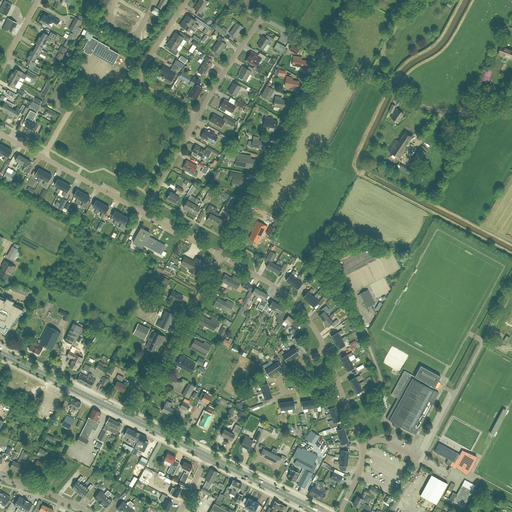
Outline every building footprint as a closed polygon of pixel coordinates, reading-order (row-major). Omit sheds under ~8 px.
[(56,0),(58,1),(56,8),(60,9),(62,0),(64,0),(67,1),(67,0),(71,1),(71,2),(71,0),(56,0)] [(201,19),(204,15),(201,13),(208,2),(204,0),(199,0),(194,9),(197,12),(195,15),(201,19)] [(0,12),(6,16),(12,4),(4,1),(0,8),(0,12)] [(48,24),(50,21),(57,24),(59,20),(48,14),(47,16),(44,14),(40,20),(41,20),(39,22),(47,26),(48,24)] [(187,15),(183,21),(197,29),(199,26),(194,23),(196,21),(187,15)] [(14,28),(17,23),(8,18),(2,29),(10,33),(13,28),(14,28)] [(194,33),(197,29),(183,21),(180,26),(189,32),(190,30),(194,33)] [(203,22),(201,21),(199,24),(208,30),(210,27),(203,22)] [(235,38),(243,27),(237,23),(229,34),(235,38)] [(226,34),(221,30),(222,29),(215,24),(212,28),(214,29),(224,36),(226,34)] [(38,40),(43,43),(45,39),(47,40),(48,38),(54,41),(57,36),(51,32),(49,36),(43,33),(41,37),(40,36),(38,40)] [(171,39),(179,45),(183,39),(187,42),(190,38),(181,32),(179,35),(175,33),(171,39)] [(274,39),(268,35),(266,39),(263,37),(257,46),(263,49),(267,43),(270,45),(274,39)] [(221,51),(226,45),(222,42),(224,39),(219,36),(217,39),(219,40),(212,49),(210,48),(218,54),(221,51)] [(109,47),(91,37),(90,41),(88,40),(83,49),(84,50),(83,52),(89,55),(90,53),(113,66),(119,54),(109,48),(109,47)] [(182,47),(179,45),(171,39),(167,46),(170,48),(168,51),(175,55),(178,52),(175,50),(176,49),(179,51),(182,47)] [(41,46),(43,43),(38,40),(35,44),(37,45),(35,48),(47,55),(48,53),(41,49),(43,47),(41,46)] [(64,54),(67,49),(61,46),(58,51),(64,54)] [(299,51),(296,49),(291,46),(289,50),(294,53),(297,55),(299,51)] [(511,49),(501,46),(498,55),(504,57),(505,55),(508,57),(508,58),(511,59),(511,49)] [(46,57),(47,55),(35,48),(33,52),(31,51),(29,55),(36,59),(39,53),(46,57)] [(266,57),(260,53),(258,56),(255,55),(255,56),(250,54),(246,61),(256,66),(261,58),(264,60),(266,57)] [(33,65),(36,59),(29,55),(27,59),(28,60),(26,64),(32,66),(30,70),(36,74),(37,74),(40,69),(39,68),(33,65)] [(302,71),(308,72),(308,69),(309,69),(310,61),(301,60),(301,57),(293,56),(292,66),(302,68),(302,71)] [(204,76),(212,65),(210,63),(212,60),(206,57),(204,60),(205,61),(198,72),(204,76)] [(53,67),(57,70),(61,64),(56,61),(53,67)] [(177,71),(179,67),(173,64),(170,70),(163,66),(158,74),(171,81),(176,73),(174,72),(175,70),(177,71)] [(249,70),(243,67),(241,70),(241,71),(238,76),(242,79),(245,81),(249,74),(253,77),(257,71),(253,69),(250,67),(249,70)] [(14,73),(13,72),(10,76),(18,81),(20,77),(25,80),(26,77),(32,81),(34,76),(28,72),(26,75),(23,73),(16,69),(14,73)] [(179,77),(188,83),(191,78),(181,73),(179,77)] [(18,81),(10,76),(8,80),(10,81),(8,85),(15,89),(17,85),(16,84),(18,81)] [(290,90),(296,91),(297,89),(298,89),(299,81),(292,80),(292,78),(290,78),(291,77),(286,76),(286,79),(284,86),(291,87),(290,90)] [(195,100),(202,89),(198,86),(201,82),(193,78),(188,85),(193,87),(188,96),(195,100)] [(51,85),(47,82),(41,93),(45,95),(51,85)] [(240,87),(246,90),(248,87),(238,82),(237,85),(233,83),(228,92),(235,96),(240,87)] [(268,101),(274,90),(266,86),(260,96),(268,101)] [(16,95),(8,90),(6,94),(14,98),(16,95)] [(281,100),(282,98),(280,98),(280,97),(275,96),(275,99),(274,106),(281,107),(280,109),(286,110),(286,109),(287,109),(288,101),(281,100)] [(234,105),(224,100),(220,106),(221,106),(219,109),(224,113),(226,110),(232,113),(236,106),(237,107),(237,106),(242,108),(244,105),(236,101),(234,104),(234,105)] [(4,112),(8,114),(11,109),(13,105),(10,103),(6,101),(1,108),(5,110),(4,112)] [(11,109),(8,114),(12,116),(13,115),(17,117),(20,112),(21,113),(24,115),(28,108),(22,105),(20,109),(17,107),(15,111),(11,109)] [(258,111),(267,116),(269,113),(260,108),(258,111)] [(397,123),(403,114),(396,109),(390,118),(397,123)] [(33,129),(35,131),(38,126),(32,123),(36,114),(30,111),(25,120),(28,121),(25,126),(32,130),(33,129)] [(223,120),(213,114),(210,121),(221,127),(224,122),(233,127),(236,121),(225,115),(223,120)] [(273,120),(273,119),(272,118),(269,117),(264,116),(264,119),(263,126),(269,127),(269,130),(274,131),(274,128),(276,129),(277,121),(273,120)] [(208,132),(204,130),(201,135),(201,136),(200,137),(201,139),(203,140),(204,139),(204,138),(205,138),(207,139),(207,140),(210,142),(210,143),(213,144),(214,144),(218,137),(214,135),(215,134),(209,131),(208,132)] [(405,147),(412,136),(405,131),(398,141),(396,140),(389,152),(399,159),(406,148),(405,147)] [(265,149),(266,142),(258,140),(259,137),(253,136),(251,147),(259,148),(258,149),(264,151),(265,149)] [(196,145),(192,152),(193,152),(192,154),(192,155),(195,157),(196,156),(197,155),(203,158),(205,156),(208,158),(211,152),(216,155),(218,152),(207,146),(205,150),(196,145)] [(420,148),(411,159),(417,164),(421,160),(426,153),(428,150),(422,145),(420,148)] [(6,156),(5,157),(3,160),(6,162),(8,157),(12,151),(5,147),(2,153),(2,154),(6,156)] [(236,162),(235,165),(241,167),(249,168),(249,166),(255,167),(256,160),(249,159),(249,158),(249,156),(237,153),(236,162)] [(19,169),(21,164),(24,158),(18,155),(15,161),(19,163),(18,164),(16,167),(19,169)] [(29,164),(31,162),(24,158),(21,164),(25,166),(25,168),(24,167),(22,171),(28,174),(32,166),(29,164)] [(196,177),(198,173),(194,171),(197,167),(187,161),(182,169),(196,177)] [(399,168),(405,173),(408,168),(401,164),(399,168)] [(209,168),(204,165),(203,168),(201,172),(205,174),(209,168)] [(34,171),(33,172),(31,175),(34,177),(36,175),(39,177),(39,179),(38,178),(37,182),(39,183),(42,178),(45,172),(39,169),(36,173),(35,172),(34,171)] [(14,176),(6,171),(3,177),(11,181),(14,176)] [(52,176),(45,172),(42,178),(46,181),(45,182),(44,182),(43,185),(45,186),(48,182),(52,176)] [(244,185),(245,186),(246,178),(242,177),(243,174),(230,172),(229,179),(232,179),(232,183),(236,184),(236,186),(244,187),(244,185)] [(58,194),(61,189),(64,183),(58,179),(54,185),(59,188),(58,189),(57,189),(56,192),(58,194)] [(64,183),(61,189),(65,191),(64,193),(64,192),(62,196),(64,197),(67,192),(67,193),(71,186),(64,183)] [(181,192),(182,192),(183,190),(177,186),(176,189),(177,190),(174,194),(170,192),(166,198),(176,203),(179,197),(178,197),(181,192)] [(80,200),(83,193),(77,190),(73,196),(78,198),(77,200),(75,203),(77,204),(80,200)] [(90,197),(83,193),(80,200),(84,202),(83,203),(81,206),(86,209),(90,202),(88,201),(90,197)] [(190,211),(197,199),(193,196),(190,202),(187,201),(183,207),(190,211)] [(232,200),(234,201),(235,199),(233,198),(229,196),(224,204),(228,206),(232,200)] [(200,201),(197,199),(190,211),(196,215),(200,208),(202,204),(199,203),(200,201)] [(96,215),(99,210),(102,204),(96,200),(92,207),(97,209),(96,210),(94,213),(96,215)] [(103,212),(102,214),(100,217),(103,218),(105,214),(109,208),(102,204),(99,210),(103,212)] [(213,224),(217,217),(212,215),(214,211),(215,212),(217,209),(210,205),(206,212),(209,213),(210,214),(206,221),(213,224)] [(116,225),(118,221),(122,215),(115,211),(112,217),(116,220),(115,221),(113,224),(116,225)] [(122,215),(118,221),(122,223),(121,224),(119,227),(122,229),(124,224),(125,224),(128,218),(122,215)] [(217,217),(213,224),(220,228),(223,221),(225,222),(227,218),(224,216),(222,220),(217,217)] [(261,238),(267,226),(257,221),(253,229),(254,229),(252,232),(253,232),(249,239),(256,242),(258,240),(260,237),(261,238)] [(277,229),(271,226),(267,234),(272,237),(277,229)] [(144,244),(148,236),(150,233),(141,228),(133,243),(142,248),(144,244)] [(148,236),(144,244),(161,254),(165,246),(148,236)] [(11,257),(15,259),(20,248),(16,247),(11,257)] [(272,271),(275,265),(271,262),(272,261),(273,261),(276,254),(271,251),(268,255),(265,262),(268,263),(266,267),(272,271)] [(194,262),(185,257),(181,264),(190,269),(189,271),(196,275),(204,262),(202,261),(200,260),(199,260),(196,258),(194,262)] [(275,265),(272,271),(278,274),(280,271),(283,273),(287,265),(284,263),(281,268),(277,266),(278,264),(279,264),(280,261),(278,260),(275,265)] [(11,275),(12,272),(15,267),(5,261),(2,266),(3,267),(0,271),(0,276),(7,280),(10,274),(11,275)] [(286,280),(292,285),(296,279),(292,276),(293,275),(294,275),(296,272),(294,271),(290,275),(290,274),(286,280)] [(232,278),(224,274),(221,281),(223,282),(221,285),(226,287),(227,284),(236,289),(241,280),(238,278),(233,275),(232,278)] [(298,280),(299,279),(301,276),(299,275),(296,279),(292,285),(298,289),(302,283),(298,280)] [(165,289),(169,280),(164,277),(159,286),(165,289)] [(249,291),(251,286),(244,282),(241,287),(249,291)] [(258,297),(261,291),(255,287),(252,293),(256,296),(255,297),(253,301),(255,302),(258,297)] [(308,302),(313,297),(310,294),(311,293),(314,290),(312,288),(308,292),(303,297),(308,302)] [(179,303),(183,297),(173,291),(167,302),(172,305),(174,301),(179,303)] [(262,311),(263,309),(267,303),(267,302),(264,300),(268,294),(261,291),(258,297),(262,299),(261,301),(257,306),(256,308),(262,311)] [(365,291),(359,294),(364,302),(361,303),(363,307),(365,306),(366,307),(372,305),(365,291)] [(320,305),(325,300),(322,298),(318,302),(315,299),(316,297),(316,298),(319,295),(317,293),(313,297),(308,302),(314,307),(317,303),(320,305)] [(5,300),(3,299),(4,298),(0,296),(0,331),(4,335),(9,329),(10,329),(13,322),(14,323),(17,318),(18,318),(20,314),(21,314),(24,308),(15,304),(14,305),(13,304),(14,301),(6,298),(5,300)] [(246,296),(238,313),(243,316),(249,306),(246,305),(250,298),(246,296)] [(226,302),(217,298),(214,304),(213,306),(219,309),(220,307),(229,312),(234,304),(227,300),(226,302)] [(275,310),(278,305),(272,301),(270,304),(267,303),(263,309),(262,311),(260,315),(262,316),(265,311),(266,311),(268,307),(273,309),(272,311),(271,310),(269,314),(272,315),(275,310)] [(279,323),(281,320),(286,313),(283,311),(284,308),(278,305),(275,310),(279,313),(278,314),(277,314),(275,317),(278,319),(276,322),(279,323)] [(323,321),(328,317),(325,313),(327,312),(327,313),(330,310),(326,305),(320,310),(322,313),(318,316),(323,321)] [(165,314),(167,311),(161,308),(158,315),(159,315),(156,321),(166,327),(171,318),(165,314)] [(333,314),(328,317),(323,321),(328,327),(331,324),(333,327),(339,322),(337,319),(333,322),(330,319),(331,318),(334,316),(333,314)] [(210,320),(202,316),(198,323),(199,323),(197,325),(198,327),(201,328),(203,328),(204,326),(213,331),(218,322),(211,318),(210,320)] [(289,325),(294,320),(288,316),(284,321),(288,324),(287,325),(286,325),(283,328),(286,330),(289,325)] [(281,320),(279,323),(275,328),(278,330),(283,322),(281,320)] [(294,320),(289,325),(293,328),(292,330),(291,329),(289,332),(293,336),(299,329),(297,328),(299,325),(294,320)] [(74,346),(82,328),(73,323),(64,341),(74,346)] [(151,332),(149,330),(149,329),(138,324),(133,333),(145,339),(149,340),(146,347),(149,348),(148,350),(152,351),(153,350),(156,352),(161,342),(162,343),(165,337),(152,331),(151,332)] [(38,344),(43,346),(52,350),(61,332),(48,326),(39,343),(38,344)] [(335,342),(341,339),(338,335),(340,334),(343,333),(342,330),(337,333),(337,332),(331,336),(335,342)] [(344,340),(347,339),(346,337),(345,336),(341,339),(335,342),(338,349),(345,345),(342,341),(343,340),(344,340)] [(206,354),(211,345),(204,342),(203,344),(195,339),(191,346),(192,346),(191,348),(198,352),(199,350),(206,354)] [(222,343),(229,347),(231,343),(224,339),(222,343)] [(38,344),(39,343),(33,340),(28,349),(39,354),(43,346),(38,344)] [(288,346),(286,348),(289,352),(293,358),(299,354),(295,348),(291,351),(290,350),(290,349),(288,346)] [(280,352),(283,356),(282,356),(286,362),(293,358),(289,352),(285,355),(284,353),(282,350),(280,352)] [(78,356),(69,351),(67,356),(72,359),(73,360),(69,366),(76,370),(78,366),(79,366),(83,358),(81,357),(82,354),(80,353),(78,356)] [(344,365),(350,361),(348,357),(349,356),(349,357),(352,355),(351,353),(347,355),(346,355),(340,358),(344,365)] [(195,364),(182,357),(181,359),(179,358),(175,364),(191,372),(195,364)] [(353,363),(356,361),(354,359),(350,361),(344,365),(347,371),(353,368),(351,363),(352,363),(353,363)] [(271,360),(268,362),(271,366),(275,372),(281,368),(277,362),(273,365),(272,364),(273,363),(271,360)] [(102,363),(99,361),(94,370),(104,375),(109,367),(102,363)] [(262,366),(265,370),(269,376),(275,372),(271,366),(267,369),(266,367),(267,367),(265,364),(262,366)] [(414,376),(411,374),(404,371),(391,394),(397,398),(386,419),(394,423),(393,426),(397,428),(398,425),(416,435),(438,393),(434,391),(434,390),(433,390),(440,377),(420,366),(414,376)] [(83,384),(88,377),(80,373),(76,380),(83,384)] [(88,377),(83,384),(91,388),(96,380),(90,377),(92,375),(89,373),(88,376),(88,377)] [(123,392),(126,386),(121,383),(124,377),(118,374),(115,380),(117,381),(114,387),(123,392)] [(349,381),(352,387),(358,384),(356,380),(357,379),(358,379),(361,378),(360,375),(355,378),(355,377),(349,381)] [(105,377),(104,377),(100,383),(105,386),(109,380),(108,379),(105,377)] [(361,386),(364,384),(363,381),(358,384),(352,387),(356,394),(362,390),(359,386),(361,385),(361,386)] [(260,386),(262,391),(260,391),(257,392),(258,395),(263,393),(269,390),(267,383),(260,386)] [(263,393),(264,397),(263,398),(263,397),(259,399),(260,401),(262,401),(263,403),(263,404),(269,401),(268,399),(272,397),(269,390),(263,393)] [(81,403),(72,398),(70,402),(65,400),(62,406),(67,408),(68,406),(71,408),(70,411),(72,412),(74,413),(76,410),(77,411),(81,403)] [(161,411),(170,415),(173,409),(170,407),(172,403),(167,400),(165,405),(164,405),(161,411)] [(310,408),(314,407),(315,409),(314,409),(315,412),(318,412),(317,407),(316,400),(309,401),(310,408)] [(189,404),(183,401),(180,407),(185,410),(189,404)] [(292,414),(298,413),(297,407),(295,408),(294,401),(286,402),(287,409),(292,408),(292,410),(292,414)] [(307,410),(308,413),(311,413),(310,408),(309,401),(301,402),(302,409),(308,408),(308,410),(307,410)] [(288,414),(287,409),(286,402),(279,403),(280,410),(285,410),(285,411),(285,415),(288,414)] [(332,407),(331,404),(323,407),(325,411),(329,409),(330,413),(329,414),(325,415),(326,418),(331,416),(338,413),(335,406),(332,407)] [(208,406),(206,410),(205,412),(199,424),(206,428),(212,416),(211,416),(212,413),(213,414),(215,409),(208,406)] [(85,426),(92,429),(95,431),(99,423),(96,422),(101,413),(93,409),(86,421),(87,421),(85,426)] [(497,433),(496,432),(506,414),(507,415),(509,411),(507,410),(508,410),(506,409),(506,410),(503,409),(490,433),(495,436),(497,433)] [(338,424),(337,422),(340,420),(338,413),(331,416),(333,420),(331,421),(331,420),(328,422),(330,427),(338,424)] [(72,424),(74,419),(66,415),(64,419),(72,424)] [(118,422),(109,418),(104,428),(117,434),(122,424),(118,422)] [(271,433),(274,428),(266,423),(263,429),(271,433)] [(235,439),(241,427),(236,425),(232,433),(231,432),(231,433),(224,429),(221,435),(229,439),(230,436),(235,439)] [(87,439),(92,429),(85,426),(80,435),(76,442),(85,446),(88,440),(87,439)] [(128,428),(124,436),(129,438),(127,442),(129,443),(130,439),(134,431),(128,428)] [(339,437),(346,435),(343,428),(337,430),(338,435),(337,435),(333,436),(334,439),(339,437)] [(104,442),(108,435),(106,434),(107,431),(103,429),(98,440),(104,442)] [(314,445),(319,436),(310,430),(305,439),(314,445)] [(134,431),(130,439),(134,441),(135,441),(133,446),(134,446),(135,445),(136,442),(140,434),(134,431)] [(134,447),(131,453),(136,455),(138,449),(144,452),(148,443),(145,441),(147,437),(140,434),(136,442),(135,445),(134,446),(134,447)] [(340,442),(339,442),(335,443),(336,446),(338,445),(339,447),(341,446),(341,447),(346,446),(345,443),(348,442),(346,435),(339,437),(340,442)] [(249,449),(252,441),(249,439),(249,438),(246,436),(244,440),(241,445),(249,449)] [(56,453),(58,449),(46,442),(44,447),(56,453)] [(476,456),(462,450),(459,454),(438,443),(434,451),(448,459),(445,463),(452,467),(453,466),(456,467),(455,467),(466,475),(466,474),(463,472),(466,469),(468,466),(470,462),(471,459),(472,455),(476,456)] [(263,449),(260,455),(269,459),(279,464),(281,459),(285,460),(286,457),(282,455),(280,457),(275,454),(277,450),(273,448),(271,452),(265,449),(265,447),(261,444),(259,448),(263,449)] [(294,464),(297,466),(303,468),(297,480),(299,481),(297,484),(304,488),(316,465),(314,464),(317,457),(297,447),(293,455),(297,458),(295,461),(294,464)] [(45,459),(49,453),(40,448),(36,454),(45,459)] [(340,458),(347,458),(348,451),(341,450),(341,455),(339,455),(335,454),(335,457),(340,458)] [(10,467),(16,470),(19,463),(24,452),(22,451),(17,462),(13,461),(10,467)] [(19,463),(16,470),(22,473),(25,466),(22,465),(28,454),(24,452),(19,463)] [(165,460),(163,463),(170,466),(170,468),(167,472),(173,475),(176,468),(179,463),(174,460),(175,457),(167,453),(164,459),(165,460)] [(144,466),(148,460),(141,457),(138,463),(144,466)] [(334,464),(340,464),(339,465),(340,465),(339,470),(345,471),(346,466),(347,466),(347,458),(340,458),(340,462),(338,462),(334,461),(334,464)] [(185,483),(191,471),(190,470),(192,466),(184,462),(181,467),(185,468),(184,470),(187,471),(186,473),(184,472),(180,480),(178,483),(184,486),(185,483)] [(327,473),(331,467),(323,462),(322,464),(324,465),(321,469),(327,473)] [(299,471),(293,468),(292,469),(291,469),(291,470),(291,471),(290,470),(289,472),(290,473),(287,478),(288,478),(287,479),(290,481),(291,480),(294,482),(298,473),(299,471)] [(212,483),(217,472),(211,469),(205,479),(207,480),(203,487),(202,487),(201,490),(209,495),(211,491),(208,490),(212,483)] [(339,483),(342,476),(333,472),(330,479),(339,483)] [(436,504),(447,483),(431,475),(420,495),(436,504)] [(77,492),(84,485),(80,481),(83,478),(81,476),(78,480),(74,484),(72,486),(72,487),(71,488),(77,492)] [(238,491),(242,484),(233,480),(229,487),(232,489),(230,493),(235,496),(234,497),(235,497),(233,500),(238,503),(243,495),(238,493),(239,492),(238,491)] [(312,487),(309,493),(315,497),(321,486),(323,483),(321,481),(319,484),(318,483),(315,482),(315,483),(314,483),(312,487)] [(177,497),(181,488),(176,486),(176,485),(172,483),(170,487),(171,488),(169,493),(177,497)] [(84,485),(77,492),(83,497),(89,490),(93,486),(91,484),(87,488),(84,485)] [(449,499),(463,507),(472,491),(462,485),(457,494),(453,492),(449,499)] [(324,488),(321,486),(315,497),(322,500),(326,494),(328,490),(324,488)] [(371,486),(369,490),(377,494),(379,490),(371,486)] [(361,509),(364,503),(370,492),(365,489),(363,492),(366,493),(363,499),(357,496),(353,504),(361,509)] [(100,503),(109,492),(107,490),(104,494),(100,490),(94,498),(100,503)] [(109,492),(100,503),(105,508),(112,500),(108,497),(111,493),(109,492)] [(10,497),(4,493),(0,499),(0,504),(1,503),(5,506),(10,497)] [(168,510),(172,502),(166,499),(168,496),(162,494),(159,500),(164,502),(162,507),(168,510)] [(19,496),(14,505),(18,507),(15,511),(16,511),(18,511),(26,500),(19,496)] [(248,499),(244,497),(242,502),(246,504),(245,506),(248,508),(247,510),(248,511),(249,511),(254,511),(255,511),(256,511),(258,511),(261,506),(258,504),(259,503),(249,498),(248,499)] [(26,500),(18,511),(21,511),(22,510),(25,511),(26,511),(32,504),(26,500)] [(120,511),(123,511),(132,502),(130,500),(127,504),(123,501),(116,509),(120,511)] [(279,502),(277,500),(275,501),(271,508),(269,507),(266,511),(264,511),(262,511),(280,511),(282,509),(285,510),(286,507),(284,506),(280,504),(279,503),(279,502)] [(132,502),(123,511),(133,511),(134,511),(131,507),(134,504),(132,502)] [(230,511),(214,503),(209,511),(230,511)] [(367,511),(369,506),(364,503),(361,509),(361,510),(364,511),(363,511),(367,511)]
